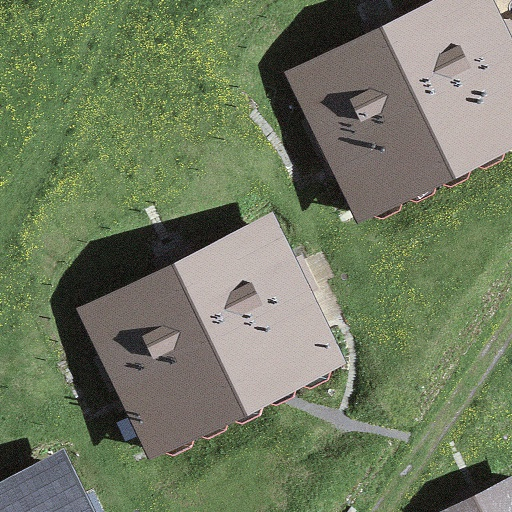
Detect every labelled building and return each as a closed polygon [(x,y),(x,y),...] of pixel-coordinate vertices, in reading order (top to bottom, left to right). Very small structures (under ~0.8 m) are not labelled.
[(373,42),(300,78),(319,115),(305,122),(320,151),(333,144),(362,202),(511,127),(511,66),(508,58),(511,55),(511,33),(507,23),(494,29),(478,0),(458,0),(403,27),(394,10),(364,24),(373,42)] [(165,277),(92,313),(111,351),(98,357),(112,385),(125,378),(154,437),(327,351),(298,293),(312,286),(298,258),(284,265),(266,227),(194,263),(185,245),(157,259),(165,277)] [(0,511),(98,511),(90,494),(77,501),(58,463),(0,491),(0,511)] [(511,511),(511,481),(477,499),(483,511),(511,511)] [(483,511),(477,499),(450,511),(483,511)]
